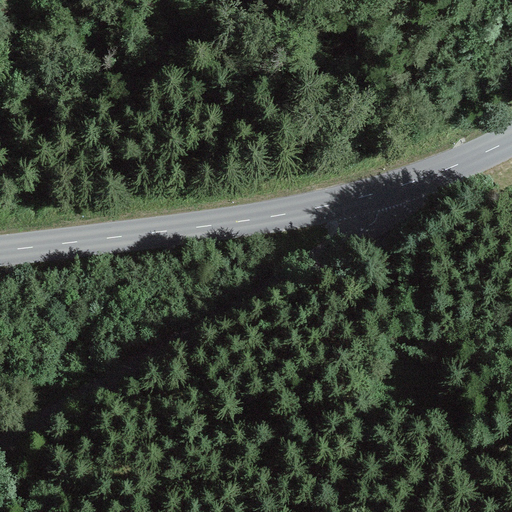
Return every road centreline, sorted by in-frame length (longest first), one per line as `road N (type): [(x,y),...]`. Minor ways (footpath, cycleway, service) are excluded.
road 1 (unclassified): [(0,440),(350,242),(370,218),(375,195)]
road 2 (tertiary): [(0,251),(375,195)]
road 3 (tertiary): [(375,195),(511,140)]
